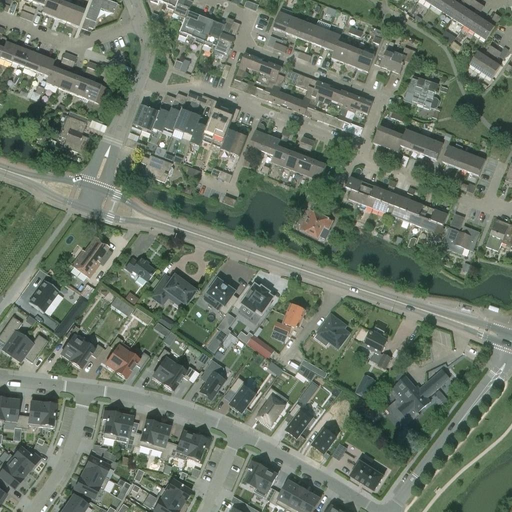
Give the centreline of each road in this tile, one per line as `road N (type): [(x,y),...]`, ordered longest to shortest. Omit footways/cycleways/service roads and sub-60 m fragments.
road 1 (tertiary): [(511,340),(164,223)]
road 2 (residential): [(364,152),(379,97),(262,53),(249,44),(242,13),(216,0)]
road 3 (residential): [(364,152),(198,87),(164,91),(139,81)]
road 4 (residential): [(511,357),(389,511)]
road 5 (residential): [(236,433),(377,511)]
road 6 (residential): [(86,388),(154,401),(236,433)]
road 7 (residential): [(0,21),(74,48),(141,25)]
road 8 (residential): [(486,209),(361,161),(364,152)]
road 9 (residential): [(86,388),(71,446),(32,511)]
